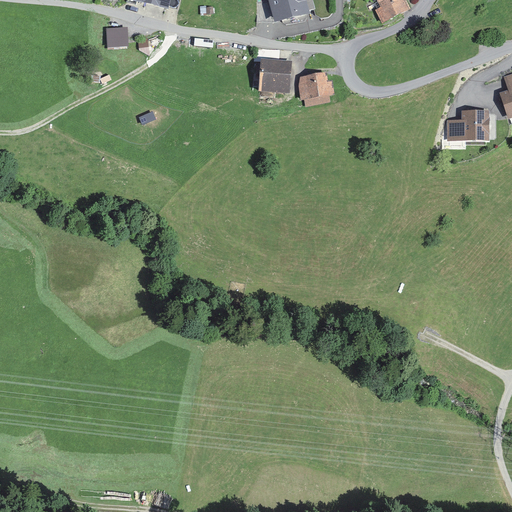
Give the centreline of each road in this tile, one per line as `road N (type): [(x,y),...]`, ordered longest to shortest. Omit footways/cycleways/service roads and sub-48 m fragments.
road 1 (track): [(346,54),(29,0)]
road 2 (unclassified): [(511,47),(407,87),(372,91),(351,80),(346,54),(402,27),(429,0)]
road 3 (track): [(176,27),(154,58),(105,91),(35,127),(0,132)]
road 4 (track): [(0,211),(42,248),(53,350)]
